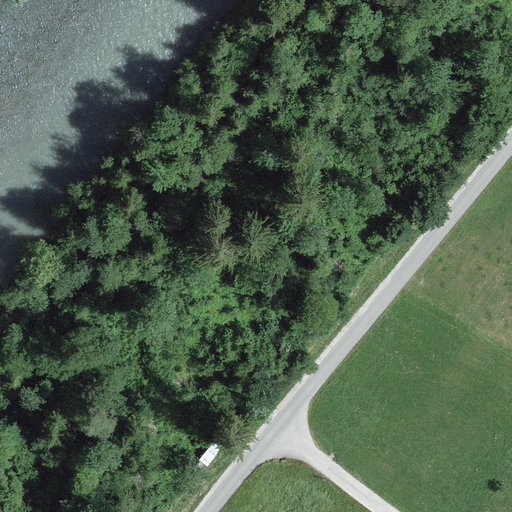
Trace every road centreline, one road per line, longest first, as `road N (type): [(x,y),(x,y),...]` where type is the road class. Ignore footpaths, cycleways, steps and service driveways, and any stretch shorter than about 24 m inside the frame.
road 1 (unclassified): [(208,511),(511,142)]
road 2 (track): [(275,428),(386,511)]
